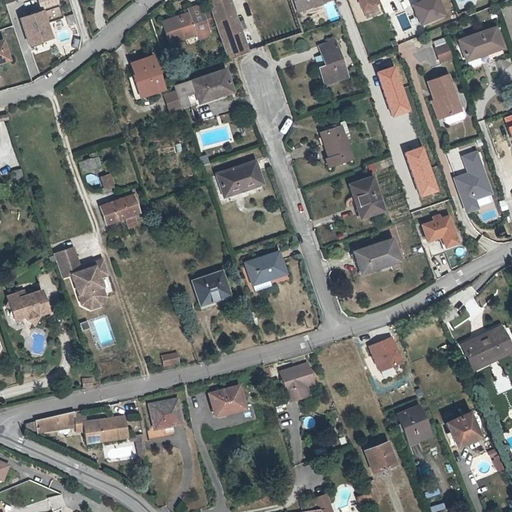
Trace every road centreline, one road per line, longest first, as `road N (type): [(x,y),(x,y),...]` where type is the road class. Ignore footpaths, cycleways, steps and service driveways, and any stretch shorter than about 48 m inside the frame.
road 1 (residential): [(0,426),(20,413),(336,331)]
road 2 (unclassified): [(259,85),(336,331)]
road 3 (residential): [(336,331),(511,252)]
road 4 (residential): [(0,103),(41,90),(151,0)]
road 5 (residential): [(0,435),(146,511)]
